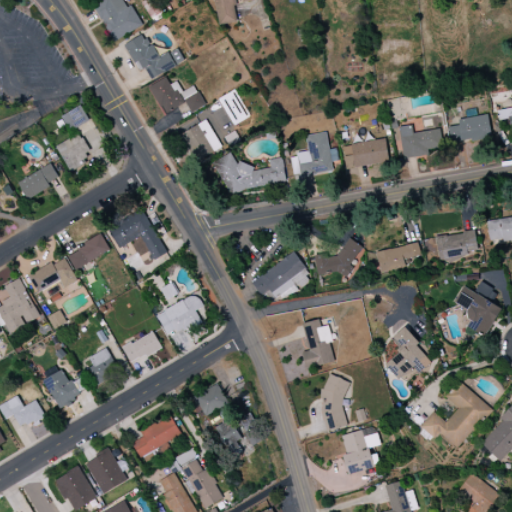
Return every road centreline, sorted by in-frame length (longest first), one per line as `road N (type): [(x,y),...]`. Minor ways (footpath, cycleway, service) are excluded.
road 1 (tertiary): [(48,0),(70,24),(250,335),(309,511)]
road 2 (residential): [(194,233),(511,174)]
road 3 (tertiary): [(0,479),(250,335)]
road 4 (residential): [(0,257),(156,167)]
